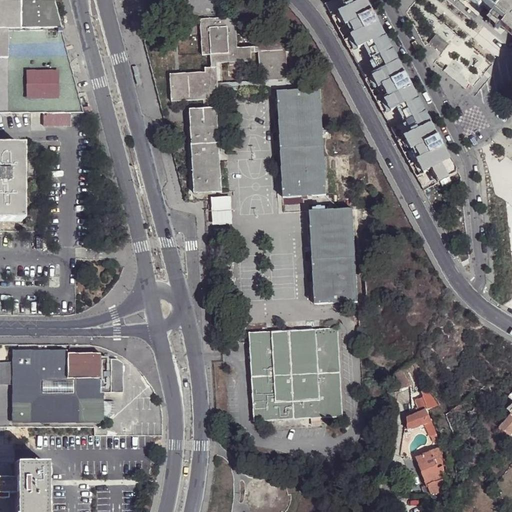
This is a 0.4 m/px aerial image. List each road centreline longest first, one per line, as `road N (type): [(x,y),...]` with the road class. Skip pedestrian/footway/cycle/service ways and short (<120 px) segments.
road 1 (residential): [(474,303),(299,0)]
road 2 (unclassified): [(383,0),(464,149),(479,273),(474,303)]
road 3 (tertiary): [(180,294),(102,0)]
road 4 (tertiary): [(77,0),(148,290)]
road 5 (tertiary): [(190,511),(201,410),(183,309)]
road 6 (tertiary): [(155,328),(176,422),(164,511)]
